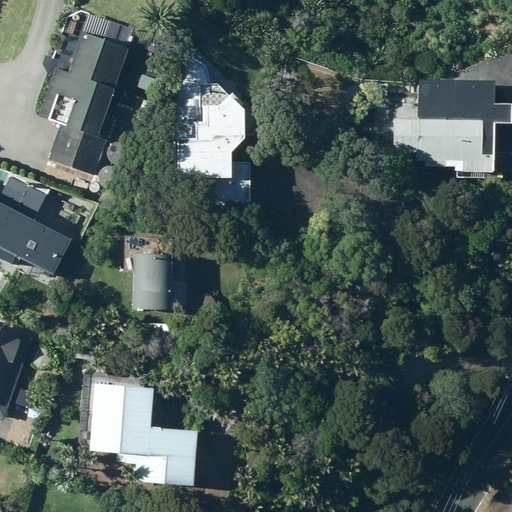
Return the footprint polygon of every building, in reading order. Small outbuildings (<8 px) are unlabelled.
[(129,49),(83,32),(68,73),(56,68),(38,116),(49,120),(57,95),(75,101),(66,126),(62,124),(49,159),(94,175),(107,140),(96,136),(129,49)] [(174,99),(172,178),(201,178),(201,210),(248,211),(249,163),(231,163),(231,152),(243,140),(243,110),(218,83),(209,83),(205,64),(188,54),(174,99)] [(494,82),(419,80),(418,109),(401,109),(400,119),(394,119),(393,152),(420,153),(420,161),(457,162),(456,171),(492,172),(493,123),(511,124),(511,105),(494,104),(494,82)] [(52,275),(70,239),(33,221),(45,195),(6,175),(0,186),(0,260),(11,266),(16,257),(52,275)] [(133,309),(171,310),(172,254),(134,253),(133,309)] [(79,272),(73,285),(84,290),(90,277),(79,272)] [(0,416),(5,418),(33,338),(0,326),(0,416)] [(75,358),(95,360),(96,344),(76,342),(75,358)] [(193,487),(198,432),(150,427),(153,388),(95,383),(88,452),(137,456),(135,482),(193,487)] [(20,388),(14,403),(26,407),(31,392),(20,388)]
